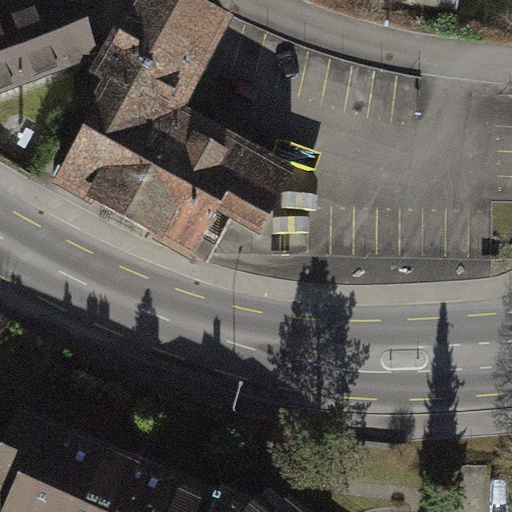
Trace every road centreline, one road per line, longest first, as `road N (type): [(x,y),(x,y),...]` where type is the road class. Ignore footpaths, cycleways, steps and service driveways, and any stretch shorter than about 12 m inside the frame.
road 1 (primary): [(511,353),(386,361),(230,336),(159,315),(0,235)]
road 2 (residential): [(511,69),(397,49),(263,0)]
